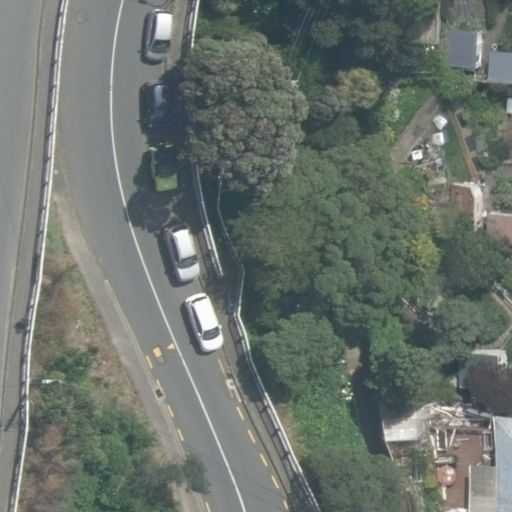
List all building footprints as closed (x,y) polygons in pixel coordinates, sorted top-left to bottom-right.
[(453,73),(488,73),(488,28),(454,27),(453,73)] [(500,75),(511,75),(511,49),(500,49),(500,74),(500,75)] [(457,229),(482,230),(484,195),(481,183),(457,182),(457,229)] [(495,237),(511,237),(511,209),(496,209),(495,237)] [(465,382),(509,383),(509,347),(468,345),(466,345),(465,382)] [(511,511),(511,406),(510,406),(509,458),(479,457),(478,507),(454,507),(453,511),(511,511)]
